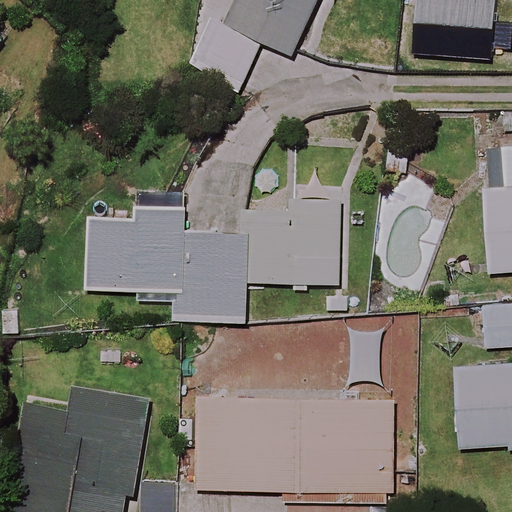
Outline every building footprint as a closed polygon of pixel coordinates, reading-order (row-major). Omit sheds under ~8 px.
[(317,0),(212,0),(185,57),(242,84),(262,41),(291,55),(317,0)] [(433,0),(432,34),(432,53),(463,54),(465,0),(433,0)] [(511,187),(479,190),(484,272),(511,270),(511,187)] [(83,290),(168,294),(167,317),(196,318),(245,321),(246,282),(336,284),(338,201),(290,200),(289,211),(241,210),(241,234),(184,231),(185,207),(135,205),(135,219),(86,217),(83,290)] [(511,345),(511,305),(482,308),(485,347),(511,345)] [(511,445),(511,361),(451,365),(456,449),(511,445)] [(147,403),(72,391),(69,407),(23,399),(4,511),(122,511),(126,493),(132,494),(147,403)] [(249,396),(214,394),(199,393),(195,483),(391,491),(395,402),(249,396)] [(204,511),(205,485),(144,484),(143,511),(204,511)]
